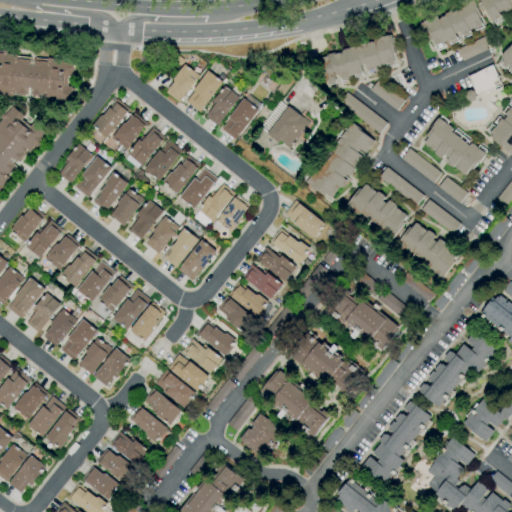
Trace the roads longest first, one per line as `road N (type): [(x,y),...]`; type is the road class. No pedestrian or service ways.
road 1 (residential): [(112,68),(263,188),(268,213),(199,300),(186,301),(32,183)]
road 2 (residential): [(144,511),(358,254),(442,329)]
road 3 (residential): [(297,511),(511,238)]
road 4 (residential): [(0,502),(16,511),(35,509),(109,415),(0,327)]
road 5 (residential): [(426,89),(389,141),(388,157),(471,220),(511,165)]
road 6 (primary): [(116,28),(263,26),(359,5)]
road 7 (primary): [(276,0),(179,8),(80,0)]
road 8 (residential): [(0,223),(112,68)]
road 9 (residential): [(312,494),(252,467),(207,433)]
road 10 (primary): [(231,7),(218,18),(138,19),(116,28)]
